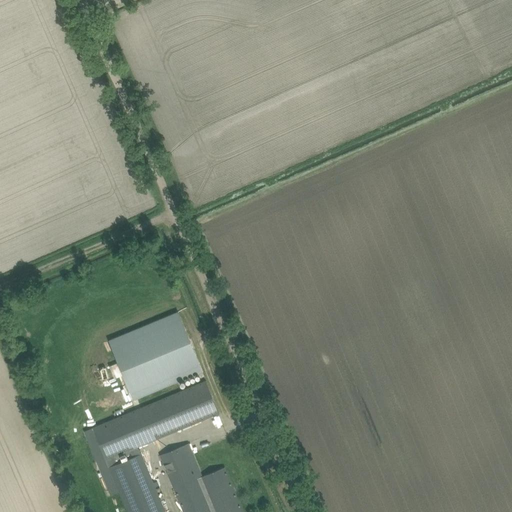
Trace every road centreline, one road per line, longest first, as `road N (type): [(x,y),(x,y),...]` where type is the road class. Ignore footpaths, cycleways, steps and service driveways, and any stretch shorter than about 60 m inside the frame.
road 1 (unclassified): [(301,511),(174,215)]
road 2 (unclassified): [(174,215),(81,0)]
road 3 (unclassified): [(0,290),(174,215)]
